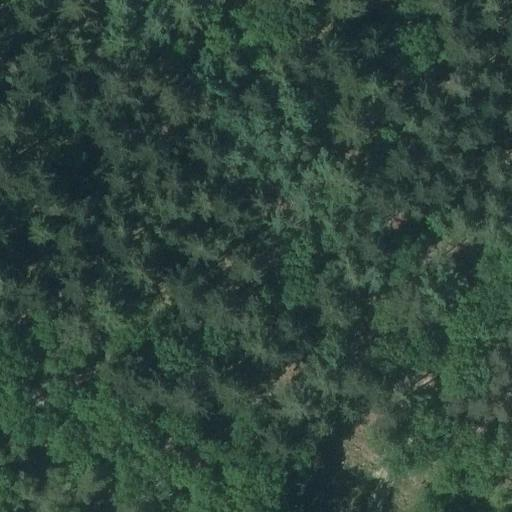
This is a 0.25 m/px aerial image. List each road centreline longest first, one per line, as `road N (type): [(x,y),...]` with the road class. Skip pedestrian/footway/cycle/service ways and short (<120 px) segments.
road 1 (track): [(511,264),(375,511)]
road 2 (track): [(0,370),(207,511)]
